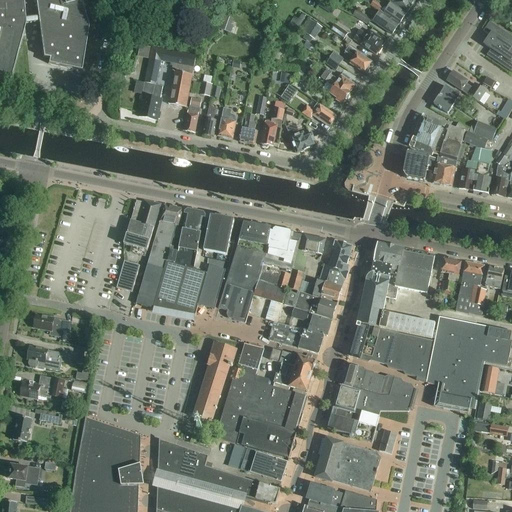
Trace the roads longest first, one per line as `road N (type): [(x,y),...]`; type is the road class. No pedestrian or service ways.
road 1 (residential): [(94,114),(109,126),(314,162),(429,0)]
road 2 (tertiary): [(366,237),(34,170)]
road 3 (unclassified): [(288,511),(366,237)]
road 4 (unclassified): [(0,341),(34,170)]
road 5 (tertiary): [(385,187),(400,132),(449,48)]
road 6 (unclassified): [(366,237),(511,264)]
road 7 (tertiary): [(511,211),(385,187)]
